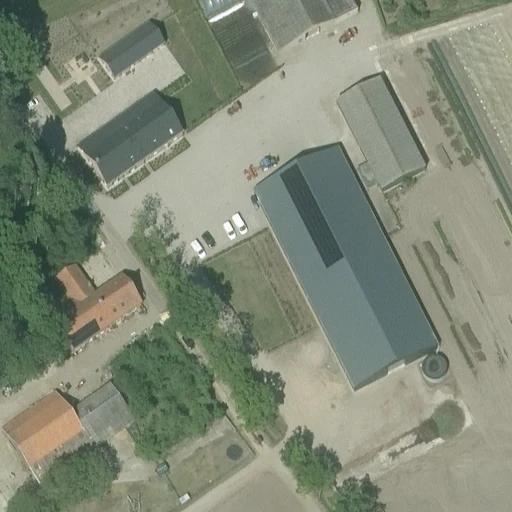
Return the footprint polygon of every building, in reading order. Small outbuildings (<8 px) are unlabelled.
[(247,0),(277,57),(357,15),(348,0),(247,0)] [(27,30),(37,65),(68,56),(59,22),(27,30)] [(97,62),(113,85),(163,50),(147,27),(97,62)] [(378,85),(336,107),(382,196),(424,174),(378,85)] [(77,151),(107,192),(182,139),(152,97),(109,128),(117,138),(100,150),(92,140),(77,151)] [(336,153),(254,193),(277,241),(318,321),(353,391),(435,352),(401,278),(336,153)] [(366,168),(356,174),(366,195),(377,189),(366,168)] [(73,356),(124,321),(140,310),(121,281),(95,299),(74,270),(58,282),(55,284),(69,303),(47,318),(73,356)] [(0,327),(0,373),(33,350),(10,321),(0,327)] [(108,389),(68,416),(53,395),(0,432),(0,435),(39,490),(133,425),(108,389)]
